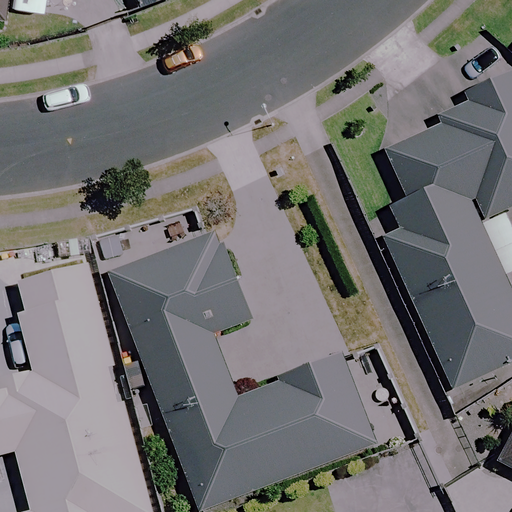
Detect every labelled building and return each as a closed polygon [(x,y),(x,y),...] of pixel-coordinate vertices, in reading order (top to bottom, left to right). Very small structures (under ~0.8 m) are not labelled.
[(0,0),(0,21),(6,22),(8,0),(0,0)] [(511,207),(511,64),(455,88),(460,102),(427,115),(431,126),(377,147),(401,208),(368,222),(437,394),(511,364),(511,299),(506,285),(502,287),(475,221),(490,216),(511,207)] [(245,322),(211,232),(102,273),(191,511),(198,511),(370,447),(336,357),(231,396),(209,336),(245,322)] [(146,511),(81,268),(5,288),(31,384),(0,392),(0,456),(12,454),(28,511),(146,511)] [(511,434),(495,466),(511,475),(511,434)] [(357,511),(355,488),(295,511),(357,511)]
